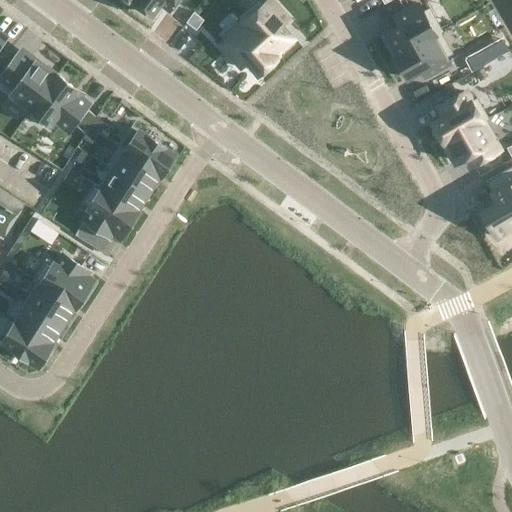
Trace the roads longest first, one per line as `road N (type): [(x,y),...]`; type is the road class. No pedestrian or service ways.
road 1 (residential): [(220,132),(59,366),(31,383),(0,373)]
road 2 (residential): [(398,267),(442,209),(322,0)]
road 3 (residential): [(398,267),(220,132)]
road 4 (residential): [(220,132),(45,0)]
road 5 (unclassified): [(511,456),(466,329)]
